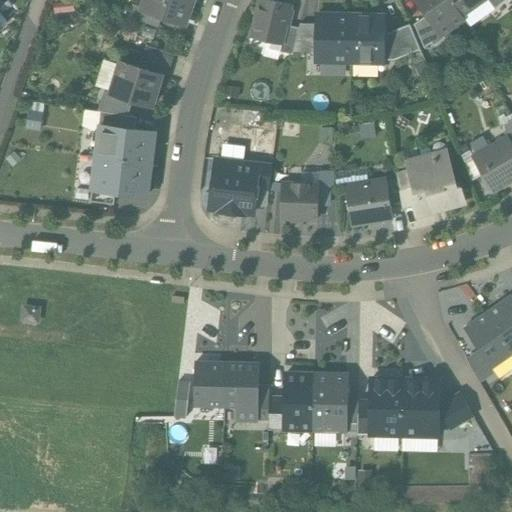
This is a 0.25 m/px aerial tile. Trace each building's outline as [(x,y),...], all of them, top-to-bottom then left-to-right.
[(194,0),(144,0),(141,9),(141,10),(162,18),(185,26),(194,0)] [(260,0),(251,37),(282,45),(286,27),(291,7),(261,0),(260,0)] [(464,20),(462,17),(450,0),(415,0),(427,16),(441,36),(442,35),(464,20)] [(450,0),(462,17),(485,0),(450,0)] [(487,0),(493,9),(506,0),(487,0)] [(158,29),(162,18),(141,10),(141,9),(134,6),(130,19),(158,29)] [(316,64),(350,64),(351,16),(317,15),(317,25),(316,53),(316,64)] [(383,17),(351,16),(350,64),(382,65),(382,61),(383,36),(383,17)] [(441,36),(427,16),(414,25),(424,50),(431,44),(434,47),(445,40),(442,35),(441,36)] [(300,25),(299,30),(293,53),(316,53),(317,25),(300,25)] [(383,36),(382,61),(395,61),(420,51),(410,26),(387,34),(387,36),(383,36)] [(286,27),(282,45),(279,53),(293,56),(293,53),(299,30),(286,27)] [(146,48),(139,69),(167,78),(174,56),(146,48)] [(133,101),(152,107),(162,77),(119,64),(110,94),(133,101)] [(98,112),(101,113),(128,117),(133,101),(110,94),(104,93),(98,112)] [(30,103),(26,129),(40,131),(44,105),(30,103)] [(137,118),(128,117),(101,113),(100,127),(135,131),(137,118)] [(511,119),(501,126),(507,139),(511,146),(511,119)] [(100,127),(96,158),(151,165),(155,134),(135,131),(100,127)] [(511,146),(507,139),(494,146),(495,149),(475,160),(483,174),(493,192),(511,181),(511,146)] [(417,217),(464,204),(460,188),(455,189),(446,153),(407,163),(410,174),(417,200),(413,201),(414,204),(417,217)] [(96,158),(92,190),(115,193),(147,197),(151,165),(96,158)] [(259,166),(216,160),(210,210),(253,215),(256,190),(259,166)] [(483,174),(475,160),(466,166),(471,181),(483,174)] [(272,167),(259,166),(256,190),(269,192),(272,167)] [(417,200),(410,174),(397,177),(402,207),(414,204),(413,201),(417,200)] [(347,189),(352,226),(391,219),(385,181),(370,183),(371,185),(347,189)] [(319,185),(282,185),(280,219),(317,221),(319,185)] [(115,193),(92,190),(90,202),(114,205),(115,193)] [(511,298),(511,297),(487,313),(511,348),(511,298)] [(38,309),(24,308),(22,320),(37,322),(38,309)] [(511,354),(511,348),(487,313),(464,329),(480,353),(492,369),(511,354)] [(492,369),(480,353),(468,361),(480,382),(494,372),(492,369)] [(195,364),(194,406),(224,407),(225,364),(195,364)] [(258,365),(225,364),(224,407),(235,407),(238,410),(238,420),(257,421),(257,385),(258,365)] [(286,398),(285,430),(313,431),(314,375),(286,375),(286,398)] [(347,376),(314,375),(313,431),(345,432),(346,396),(347,376)] [(370,436),(402,436),(404,381),(371,380),(371,402),(370,436)] [(402,436),(438,437),(439,381),(404,381),(402,436)] [(174,418),(186,419),(190,383),(178,382),(174,418)] [(257,385),(257,421),(268,421),(269,398),(269,386),(257,385)] [(473,416),(460,394),(448,401),(452,408),(442,414),(451,430),(473,416)] [(346,396),(345,432),(357,432),(358,401),(358,396),(346,396)] [(268,430),(285,430),(286,398),(269,398),(268,421),(268,430)] [(358,435),(370,436),(371,402),(358,401),(357,432),(358,435)]
